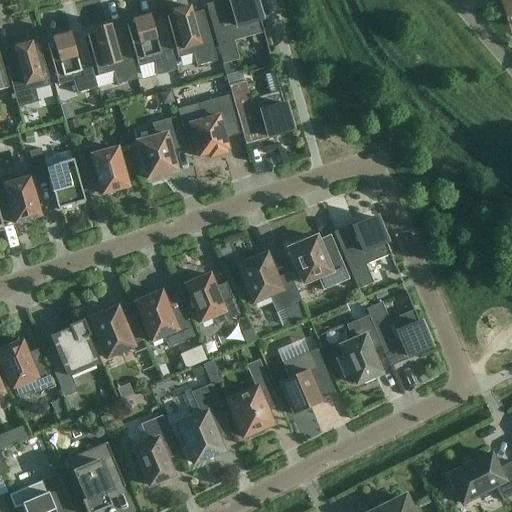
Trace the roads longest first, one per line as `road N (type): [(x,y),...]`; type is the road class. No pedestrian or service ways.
road 1 (residential): [(230,511),(452,399),(464,383),(370,163),(323,178)]
road 2 (residential): [(0,290),(323,178)]
